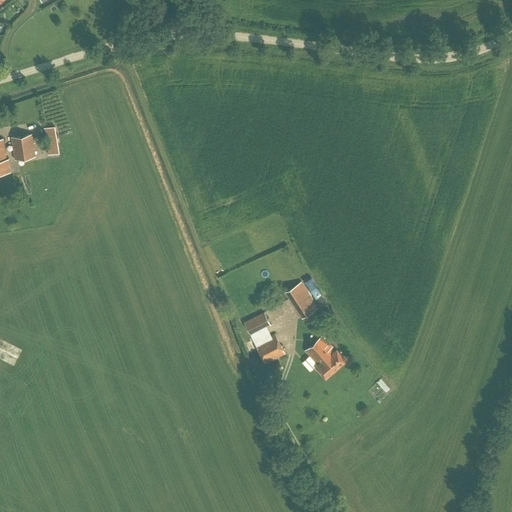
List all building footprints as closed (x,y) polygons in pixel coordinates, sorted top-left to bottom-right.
[(73,133),(61,91),(43,97),(48,114),(55,112),(61,136),(73,133)] [(48,154),(60,153),(55,125),(44,127),(48,154)] [(15,159),(36,156),(33,133),(11,137),(15,159)] [(6,159),(3,138),(0,138),(0,173),(10,171),(8,158),(6,159)] [(315,309),(302,317),(306,323),(319,315),(315,309)] [(246,320),(244,321),(250,334),(267,327),(270,325),(264,312),(255,316),(248,319),(246,320)] [(271,335),(255,343),(265,364),(285,354),(275,333),(271,335)] [(328,344),(321,335),(304,350),(317,365),(315,366),(325,378),(346,360),(336,349),(334,351),(331,348),(333,346),(329,342),(328,344)] [(6,348),(18,357),(24,349),(13,340),(6,348)]
